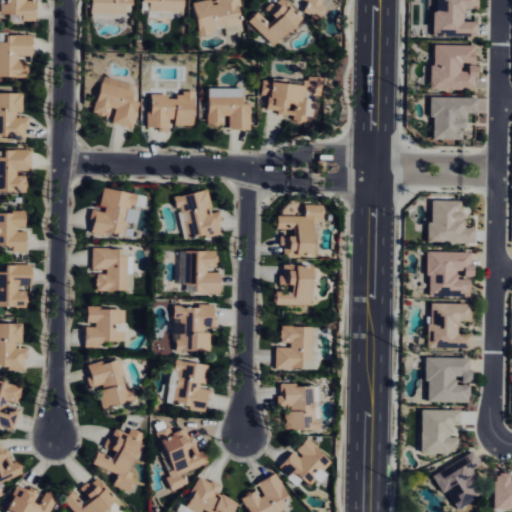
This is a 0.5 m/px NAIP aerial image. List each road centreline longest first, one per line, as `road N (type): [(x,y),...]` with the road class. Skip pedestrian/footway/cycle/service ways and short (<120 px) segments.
road 1 (secondary): [(378,0),(368,511)]
road 2 (residential): [(66,0),(50,440)]
road 3 (residential): [(490,428),(499,0)]
road 4 (residential): [(249,169),(245,439)]
road 5 (residential): [(58,164),(290,170)]
road 6 (residential): [(374,171),(496,173)]
